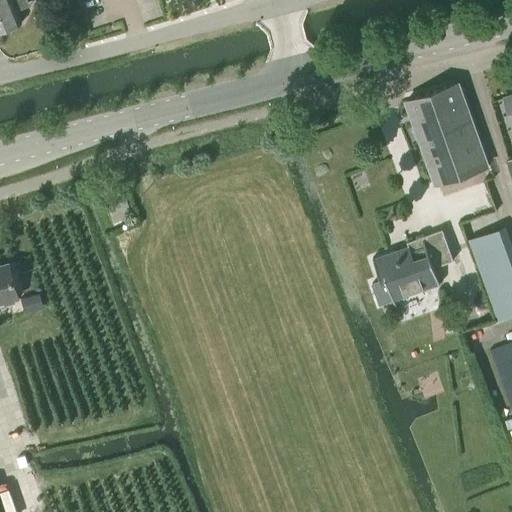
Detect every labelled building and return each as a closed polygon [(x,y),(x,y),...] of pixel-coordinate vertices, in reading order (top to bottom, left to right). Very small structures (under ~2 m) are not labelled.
[(11,0),(0,0),(0,31),(20,23),(11,0)] [(435,183),(486,166),(456,82),(405,100),(435,183)] [(511,315),(511,243),(505,226),(468,239),(497,321),(511,315)] [(406,246),(371,259),(379,280),(372,282),(379,303),(390,299),(420,289),(437,283),(432,267),(451,260),(441,229),(405,242),(406,246)] [(0,265),(0,300),(18,296),(8,263),(0,265)] [(45,305),(41,292),(22,297),(26,310),(45,305)] [(511,343),(490,351),(511,409),(511,343)] [(4,344),(0,345),(0,440),(29,432),(4,344)]
